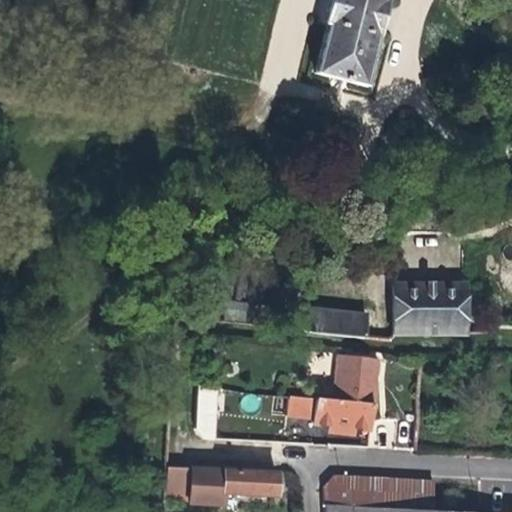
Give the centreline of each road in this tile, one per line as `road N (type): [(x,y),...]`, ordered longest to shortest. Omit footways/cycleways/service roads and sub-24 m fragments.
road 1 (residential): [(304,457),(511,468)]
road 2 (residential): [(175,450),(304,457)]
